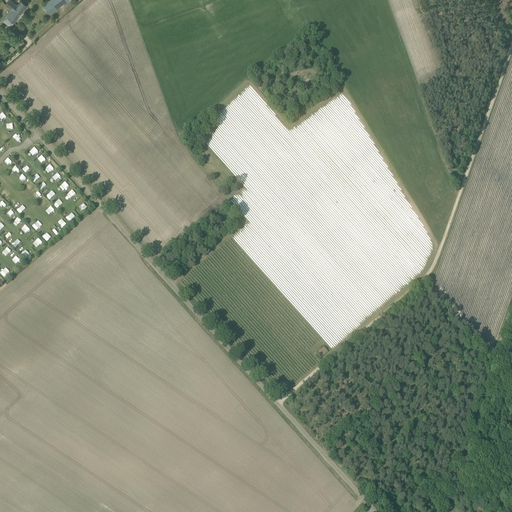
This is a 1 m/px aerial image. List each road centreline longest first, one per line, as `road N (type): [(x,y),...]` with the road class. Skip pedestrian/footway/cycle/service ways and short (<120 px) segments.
road 1 (unclassified): [(380,511),(0,88)]
road 2 (track): [(511,45),(430,271),(281,403)]
